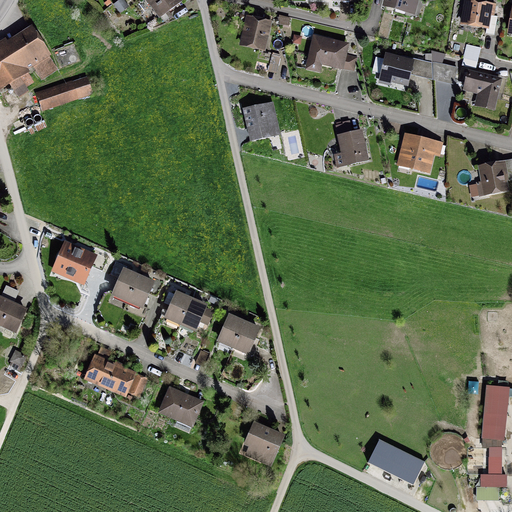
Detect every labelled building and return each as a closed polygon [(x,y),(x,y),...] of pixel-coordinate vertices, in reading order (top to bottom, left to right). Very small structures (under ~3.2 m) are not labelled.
[(181,2),(179,0),(146,0),(160,18),(181,2)] [(416,0),(387,0),(386,5),(405,10),(406,7),(414,9),(416,0)] [(491,6),(467,2),(463,20),(475,22),(475,25),(487,27),(491,6)] [(268,24),(248,20),(243,44),(263,48),(268,24)] [(33,32),(0,52),(0,87),(18,77),(24,88),(33,82),(21,63),(29,58),(38,74),(53,64),(33,32)] [(346,46),(315,38),(307,67),(318,70),(320,62),(341,67),(346,46)] [(481,48),(467,45),(463,58),(477,62),(481,48)] [(412,62),(387,56),(386,60),(378,58),(376,59),(374,64),(375,67),(374,72),(382,74),(381,79),(407,84),(412,62)] [(432,64),(417,60),(413,75),(432,79),(432,64)] [(457,68),(433,64),(433,79),(453,84),(457,68)] [(477,77),(468,75),(465,90),(483,95),(481,104),(494,107),(500,80),(478,75),(477,77)] [(87,78),(37,95),(42,109),(92,93),(87,78)] [(271,103),(244,109),(252,141),(278,134),(271,103)] [(361,131),(339,136),(343,153),(334,155),(337,167),(367,160),(361,131)] [(417,142),(418,138),(408,135),(405,148),(403,148),(400,161),(410,164),(409,168),(429,172),(433,152),(425,150),(427,144),(417,142)] [(484,182),(478,183),(477,184),(478,185),(479,186),(481,195),(507,190),(505,180),(511,178),(511,161),(481,168),(484,182)] [(93,257),(65,245),(56,266),(72,273),(71,276),(83,282),(90,266),(102,271),(108,258),(95,253),(93,257)] [(119,320),(138,277),(125,271),(127,266),(115,261),(110,274),(121,279),(114,294),(111,292),(103,295),(96,311),(119,320)] [(138,277),(119,320),(141,330),(146,318),(144,317),(148,308),(142,306),(148,292),(158,297),(164,282),(154,277),(152,282),(138,277)] [(181,323),(191,300),(178,294),(180,290),(168,285),(162,299),(165,301),(165,303),(172,306),(167,317),(181,323)] [(25,310),(0,298),(0,324),(15,331),(25,310)] [(191,300),(181,323),(195,329),(205,306),(191,300)] [(233,347),(244,323),(230,317),(220,341),(233,347)] [(244,323),(233,347),(247,353),(258,329),(244,323)] [(199,342),(185,336),(179,349),(193,355),(199,342)] [(30,346),(25,343),(20,353),(15,350),(9,361),(11,362),(10,366),(18,370),(20,367),(21,367),(27,356),(25,355),(30,346)] [(133,374),(96,357),(87,378),(124,395),(133,374)] [(146,379),(137,375),(129,392),(138,396),(146,379)] [(508,389),(488,387),(483,437),(483,486),(506,486),(506,447),(501,448),(501,438),(504,438),(508,389)] [(182,395),(170,389),(161,412),(178,419),(179,417),(193,423),(202,403),(187,396),(186,399),(181,397),(182,395)] [(281,436),(255,424),(246,443),(257,448),(253,455),(269,463),(281,436)] [(379,442),(368,464),(412,485),(423,463),(379,442)] [(499,497),(499,488),(476,488),(476,497),(499,497)]
